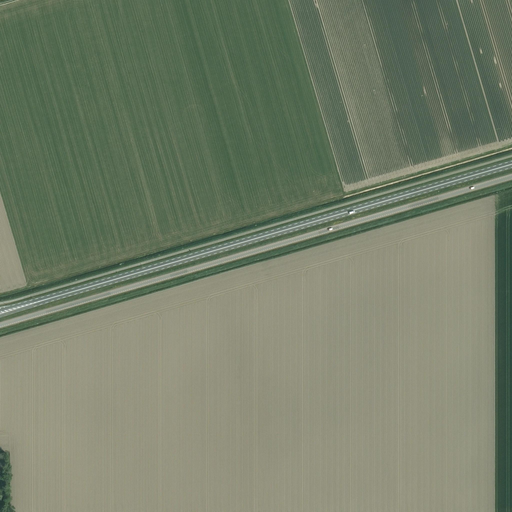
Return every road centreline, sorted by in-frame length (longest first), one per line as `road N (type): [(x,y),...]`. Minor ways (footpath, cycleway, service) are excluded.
road 1 (unclassified): [(0,325),(511,176)]
road 2 (primary): [(511,164),(0,312)]
